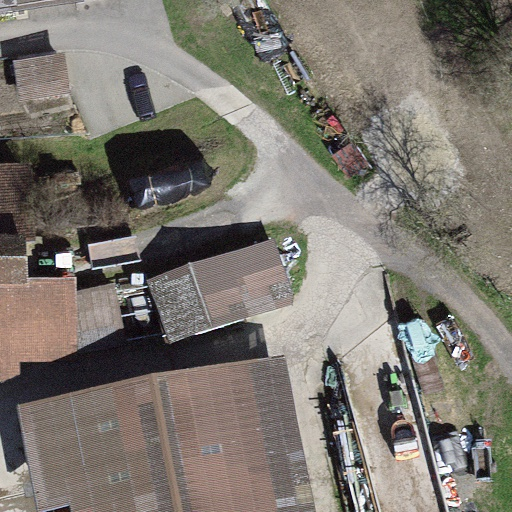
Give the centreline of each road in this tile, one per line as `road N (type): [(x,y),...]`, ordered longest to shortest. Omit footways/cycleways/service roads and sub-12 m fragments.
road 1 (residential): [(0,65),(135,51),(372,222)]
road 2 (track): [(511,374),(372,222)]
